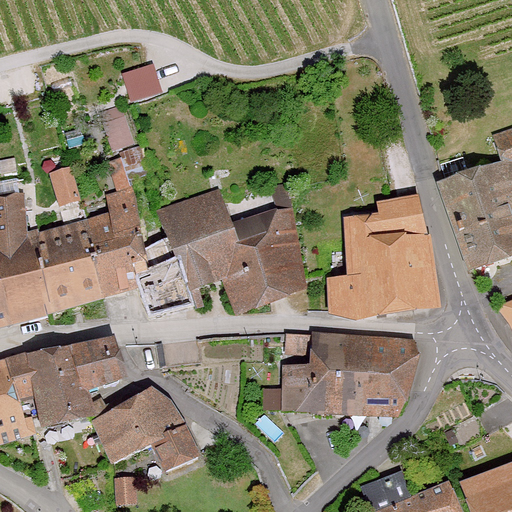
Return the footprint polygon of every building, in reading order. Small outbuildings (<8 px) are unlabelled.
[(154,67),(123,75),(131,101),(161,93),(154,67)] [(133,146),(122,110),(100,116),(111,152),(133,146)] [(511,130),(493,137),(502,164),(445,183),(475,271),(511,258),(511,130)] [(60,207),(80,202),(70,169),(50,175),(60,207)] [(156,278),(146,242),(132,189),(104,196),(111,217),(85,223),(108,298),(141,288),(139,283),(156,278)] [(305,292),(291,206),(229,226),(217,191),(159,211),(167,236),(178,233),(196,287),(222,280),(233,314),(305,292)] [(108,298),(85,223),(25,239),(24,193),(0,193),(0,291),(11,328),(108,298)] [(378,216),(344,220),(350,282),(327,282),(328,310),(345,315),(437,309),(425,236),(415,196),(378,204),(378,216)] [(178,233),(167,236),(146,242),(156,278),(139,283),(141,288),(152,318),(201,306),(196,287),(178,233)] [(0,291),(0,330),(11,328),(0,291)] [(511,334),(511,303),(498,310),(511,334)] [(407,344),(286,340),(285,355),(311,356),(310,369),(284,368),(282,413),(389,417),(414,361),(407,344)] [(125,381),(116,348),(75,354),(85,391),(125,381)] [(85,391),(75,354),(34,365),(32,358),(7,365),(17,402),(35,397),(44,430),(92,418),(85,391)] [(17,402),(7,365),(0,366),(0,443),(27,437),(17,402)] [(177,411),(145,392),(92,423),(111,466),(153,446),(165,473),(200,457),(177,411)] [(511,511),(511,464),(459,484),(469,511),(511,511)] [(136,473),(115,475),(117,503),(138,502),(136,473)] [(459,511),(448,482),(410,499),(401,473),(362,489),(368,511),(459,511)]
